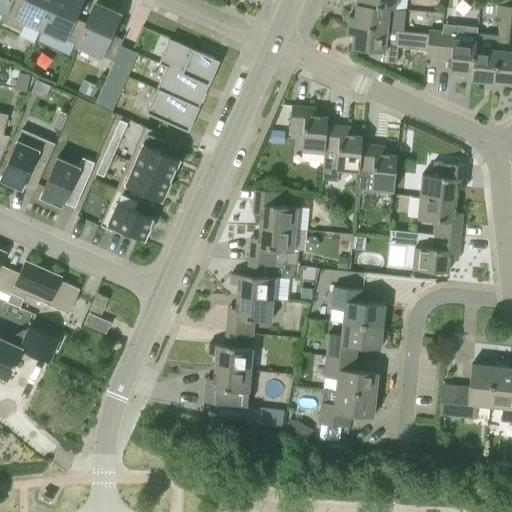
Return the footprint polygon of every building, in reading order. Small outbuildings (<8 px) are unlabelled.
[(0,0),(0,8),(4,10),(5,10),(9,0),(0,0)] [(26,20),(41,27),(52,0),(9,0),(5,10),(4,10),(0,18),(0,19),(7,23),(21,29),(26,20)] [(86,22),(74,17),(81,0),(52,0),(41,27),(77,43),(86,22)] [(406,10),(406,0),(356,0),(356,4),(368,5),(389,7),(389,8),(395,9),(406,10)] [(122,39),(110,33),(120,13),(118,12),(117,13),(95,3),(86,22),(77,43),(113,60),(122,39)] [(389,7),(368,5),(356,4),(356,10),(355,16),(349,16),(348,25),(387,29),(389,8),(389,7)] [(500,17),(511,18),(511,5),(498,4),(497,17),(500,17)] [(511,50),(508,50),(511,18),(500,17),(499,34),(497,49),(493,88),(503,89),(503,83),(511,83),(511,50)] [(443,23),(442,32),(439,57),(451,58),(450,71),(463,73),(462,78),(472,79),(475,47),(476,47),(477,32),(477,27),(443,23)] [(387,30),(387,29),(348,25),(347,35),(353,35),(352,48),(383,51),(382,62),(397,63),(398,47),(427,50),(429,34),(387,30)] [(439,57),(442,32),(429,30),(429,34),(427,50),(427,56),(439,57)] [(497,49),(499,34),(477,32),(476,47),(475,47),(472,79),(484,81),(484,87),(493,88),(497,49)] [(159,63),(166,66),(208,85),(209,85),(220,60),(170,38),(159,63)] [(138,53),(133,50),(121,45),(112,64),(129,72),(138,53)] [(121,91),(129,72),(112,64),(104,83),(121,91)] [(208,85),(166,66),(156,89),(199,108),(199,106),(208,85)] [(31,74),(18,71),(14,89),(26,92),(31,74)] [(48,84),(36,79),(31,90),(43,95),(48,84)] [(98,86),(84,80),(80,90),(93,96),(98,86)] [(112,110),(121,91),(104,83),(95,103),(112,110)] [(156,89),(146,112),(188,131),(199,108),(156,89)] [(326,124),(327,124),(328,116),(315,115),(316,110),(307,109),(307,106),(292,105),(289,131),(303,133),(302,150),(324,152),(324,151),(326,124)] [(0,158),(10,136),(3,134),(8,115),(0,112),(0,158)] [(127,122),(120,119),(114,132),(121,136),(127,122)] [(324,151),(324,152),(322,180),(338,181),(339,169),(359,171),(359,170),(361,143),(362,144),(362,135),(350,134),(350,129),(341,129),(341,126),(327,125),(327,124),(326,124),(324,151)] [(162,138),(164,134),(144,125),(141,132),(146,134),(134,162),(171,179),(180,158),(174,156),(178,146),(162,138)] [(26,179),(37,184),(55,143),(54,143),(22,129),(0,178),(22,188),(24,183),(26,179)] [(270,143),(281,144),(282,130),(271,130),(270,143)] [(114,132),(108,146),(115,149),(121,136),(114,132)] [(359,170),(359,171),(357,192),(373,194),(373,189),(394,190),(397,155),(385,154),(385,148),(376,148),(376,145),(362,144),(361,143),(359,170)] [(115,149),(108,146),(102,159),(109,162),(115,149)] [(82,156),(78,166),(57,156),(40,195),(52,201),(62,205),(67,194),(78,199),(94,162),(82,156)] [(109,162),(102,159),(96,172),(103,175),(109,162)] [(156,197),(161,199),(171,179),(134,162),(121,192),(152,205),(156,197)] [(420,196),(456,200),(457,188),(462,188),(463,179),(466,179),(467,164),(441,162),(439,176),(422,174),(420,196)] [(309,207),(297,206),(289,206),(290,192),(255,189),(254,203),(256,204),(256,213),(261,213),(260,225),(295,228),(307,230),(309,207)] [(148,214),(152,205),(121,192),(108,220),(103,217),(100,224),(120,233),(122,228),(144,238),(154,217),(148,214)] [(455,212),(456,200),(420,196),(418,218),(435,220),(434,234),(460,236),(461,221),(459,221),(460,212),(455,212)] [(293,250),(295,228),(260,225),(259,237),(254,237),(253,246),(250,246),(248,260),(276,263),(298,265),(299,251),(293,250)] [(460,236),(434,234),(432,247),(415,245),(413,268),(448,272),(449,259),(455,260),(456,251),(458,251),(460,236)] [(6,252),(0,249),(0,290),(10,295),(11,292),(20,273),(0,264),(6,252)] [(348,258),(339,257),(338,267),(347,268),(348,258)] [(69,313),(80,288),(60,280),(62,276),(25,260),(20,273),(11,292),(25,298),(27,294),(69,313)] [(234,273),(233,283),(238,284),(237,296),(273,299),(276,263),(248,260),(247,274),(234,273)] [(344,309),(343,322),(383,326),(385,304),(361,301),(363,289),(333,286),(331,308),(344,309)] [(301,297),(311,298),(312,288),(302,287),(301,297)] [(106,296),(107,293),(103,291),(102,294),(98,292),(90,309),(100,313),(108,296),(106,296)] [(8,301),(19,306),(22,298),(11,293),(8,301)] [(226,331),(252,333),(254,319),(271,321),(273,299),(237,296),(236,308),(231,307),(231,312),(230,316),(227,316),(227,322),(226,331)] [(380,348),(383,326),(343,322),(342,334),(329,333),(326,355),(356,357),(357,346),(380,348)] [(50,357),(57,340),(29,328),(27,332),(24,331),(22,332),(12,337),(10,338),(9,342),(0,338),(0,374),(8,378),(13,366),(21,349),(21,348),(38,356),(48,361),(50,357)] [(215,366),(250,369),(252,347),(251,347),(252,333),(226,331),(224,344),(212,343),(211,353),(216,354),(215,366)] [(355,370),(356,357),(326,355),(324,376),(337,377),(336,390),(376,394),(378,372),(355,370)] [(477,404),(489,405),(494,366),(472,363),(469,387),(457,385),(453,414),(475,417),(477,404)] [(250,369),(215,366),(214,378),(209,377),(208,386),(205,386),(204,401),(230,404),(247,406),(248,391),(250,369)] [(511,367),(494,366),(489,405),(502,406),(501,419),(511,420),(511,367)] [(336,390),(323,389),(322,401),(320,423),(349,426),(350,414),(373,416),(376,394),(336,390)] [(264,408),(262,425),(282,427),(284,410),(264,408)] [(310,445),(317,432),(290,416),(282,429),(310,445)] [(483,455),(467,453),(465,467),(482,469),(483,455)] [(53,495),(55,495),(54,493),(47,491),(46,491),(46,489),(44,490),(41,497),(41,498),(43,498),(44,498),(50,503),(51,502),(51,501),(53,495)]
